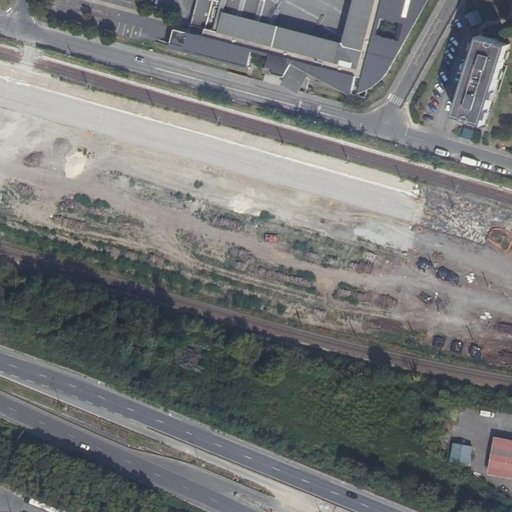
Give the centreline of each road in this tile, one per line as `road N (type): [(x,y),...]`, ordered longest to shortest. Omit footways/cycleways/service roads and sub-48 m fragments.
road 1 (motorway): [(374,511),(0,363)]
road 2 (residential): [(16,26),(389,129)]
road 3 (motorway): [(0,405),(234,511)]
road 4 (residential): [(452,0),(389,129)]
road 5 (residential): [(389,129),(511,166)]
